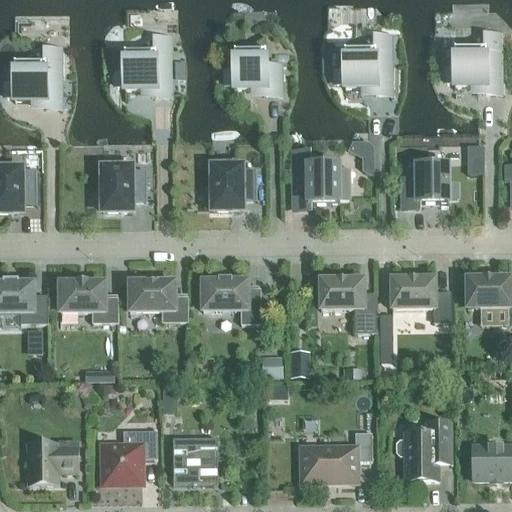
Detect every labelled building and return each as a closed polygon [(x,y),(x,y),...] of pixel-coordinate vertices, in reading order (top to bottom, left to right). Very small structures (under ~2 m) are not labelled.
[(499,97),(499,68),(499,39),(486,39),(485,39),(485,40),(459,54),(456,54),(456,53),(454,53),(454,73),(446,73),(446,87),(454,87),(455,92),(456,92),(456,91),(485,91),(485,97),(497,97),(499,97)] [(375,98),(390,97),(390,68),(376,69),(376,40),(374,40),(374,41),(349,55),(345,55),(344,55),(344,74),(336,74),(336,88),(345,88),(345,93),(346,93),(346,92),(375,92),(375,98)] [(126,95),(140,94),(155,94),(155,100),(169,100),(170,100),(170,71),(169,46),(169,41),(160,41),(155,41),(155,42),(154,42),(154,43),(129,58),(125,58),(125,57),(124,57),(124,76),(116,77),(116,90),(125,90),(125,95),(126,95)] [(265,99),(280,99),(280,70),(266,70),(265,41),(264,41),(264,42),(238,56),(235,56),(234,56),(234,75),(226,75),(226,89),(234,89),(235,94),(236,94),(236,93),(265,93),(265,99)] [(45,111),(60,111),(60,82),(46,82),(46,53),(45,53),(44,54),(19,69),(16,69),(16,68),(14,68),(14,88),(6,88),(6,101),(15,101),(15,106),(16,106),(16,105),(45,105),(45,111)] [(352,146),(348,156),(362,163),(363,175),(374,181),(373,151),(368,146),(352,146)] [(294,157),(294,185),(294,214),(309,214),(309,208),(339,208),(339,203),(348,203),(347,175),(339,175),(339,170),(338,170),(334,170),(308,157),(308,156),(307,156),(307,157),(294,157)] [(447,207),(448,207),(448,202),(457,202),(456,188),(448,188),(448,169),(416,169),(416,184),(403,184),(403,213),(418,213),(418,207),(447,206),(447,207)] [(242,170),(212,171),(212,189),(208,189),(208,208),(212,208),(212,215),(242,214),(242,204),(255,204),(255,175),(242,175),(242,170)] [(0,172),(0,216),(22,217),(22,208),(35,208),(35,175),(22,175),(22,173),(0,172)] [(102,193),(98,193),(98,209),(102,209),(102,216),(132,216),(132,205),(145,205),(145,176),(132,176),(132,172),(102,172),(102,193)] [(435,283),(392,284),(392,314),(434,313),(434,327),(450,327),(450,297),(435,297),(435,283)] [(510,283),(467,283),(467,313),(481,313),(492,312),(493,330),(509,330),(511,329),(511,296),(510,296),(510,283)] [(321,314),(354,314),(355,338),(376,338),(376,298),(364,298),(364,284),(320,285),(321,314)] [(241,329),(261,329),(260,293),(248,293),(248,286),(230,286),(230,285),(220,285),(220,286),(202,286),(202,289),(199,289),(199,303),(203,303),(203,316),(241,315),(241,329)] [(130,317),(162,316),(162,327),(188,327),(188,301),(175,301),(175,286),(159,287),(159,286),(145,286),(145,287),(129,287),(130,317)] [(0,317),(20,318),(20,329),(48,328),(48,303),(34,303),(33,288),(16,288),(15,287),(6,287),(6,288),(0,288),(0,317)] [(92,328),(118,328),(118,302),(105,302),(105,287),(87,288),(87,287),(78,287),(78,288),(60,288),(60,317),(92,317),(92,328)] [(42,334),(27,335),(27,345),(42,345),(42,334)] [(291,357),(291,382),(303,382),(303,357),(291,357)] [(282,361),(261,361),(261,382),(282,382),(282,361)] [(382,371),(382,380),(391,380),(391,375),(387,371),(382,371)] [(361,372),(344,372),(344,384),(361,383),(361,372)] [(114,374),(85,375),(85,387),(115,386),(114,374)] [(177,418),(177,389),(162,389),(162,418),(177,418)] [(286,391),(270,391),(270,403),(286,403),(286,391)] [(400,445),(396,448),(396,457),(400,461),(405,461),(405,485),(395,485),(395,486),(438,485),(438,469),(452,468),(452,428),(426,428),(426,438),(405,438),(405,444),(400,445)] [(103,464),(104,489),(142,488),(141,464),(157,464),(157,436),(123,436),(123,449),(101,449),(101,464),(103,464)] [(355,452),(302,453),(302,487),(356,486),(356,465),(372,465),(372,437),(355,438),(355,452)] [(173,488),(218,488),(217,443),(173,443),(173,488)] [(58,449),(28,449),(28,490),(58,489),(58,477),(77,477),(77,453),(58,453),(58,449)] [(511,451),(473,452),(473,485),(511,484),(511,451)]
